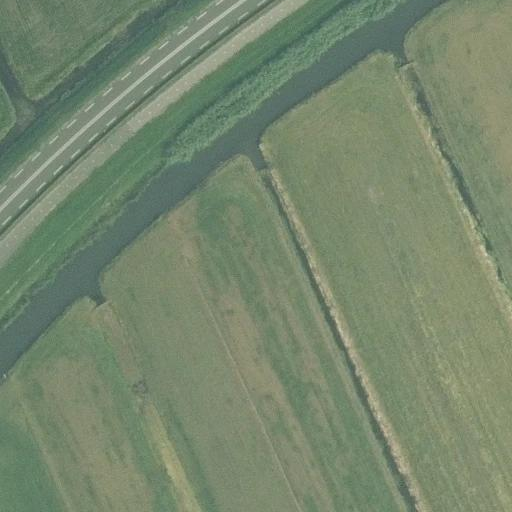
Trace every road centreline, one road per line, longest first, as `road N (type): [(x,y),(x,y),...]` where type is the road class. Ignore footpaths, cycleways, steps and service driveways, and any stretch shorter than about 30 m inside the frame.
road 1 (unclassified): [(0,256),(145,117),(300,0)]
road 2 (primary): [(0,210),(121,96),(243,0)]
